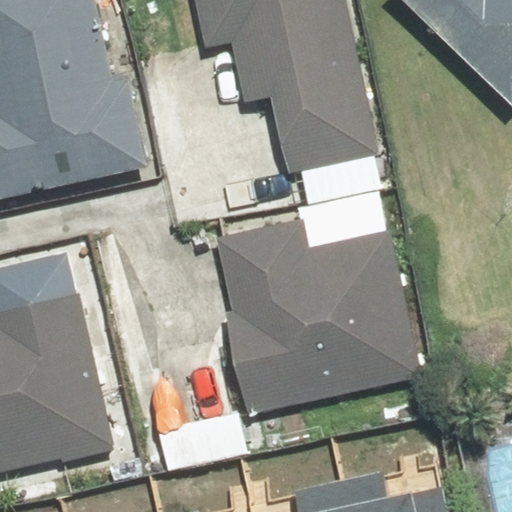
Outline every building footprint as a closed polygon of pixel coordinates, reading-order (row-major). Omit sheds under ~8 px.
[(101,0),(0,0),(0,205),(159,170),(138,78),(120,82),(101,0)] [(199,0),(210,49),(237,44),(250,108),(277,102),(292,177),(382,159),(349,0),(199,0)] [(511,0),(408,0),(511,100),(511,0)] [(306,222),(220,241),(237,314),(229,315),(252,418),(432,378),(398,229),(312,248),(306,222)] [(0,476),(119,451),(85,296),(0,313),(0,476)] [(430,511),(425,485),(294,511),(430,511)]
